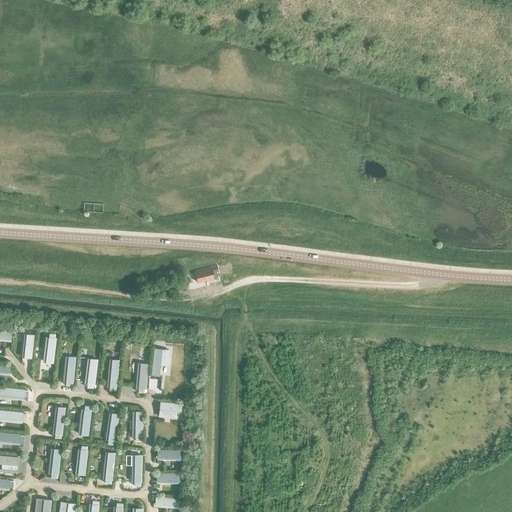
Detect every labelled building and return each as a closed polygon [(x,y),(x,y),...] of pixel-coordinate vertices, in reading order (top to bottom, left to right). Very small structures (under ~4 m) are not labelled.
[(194,273),(196,281),(211,277),(210,270),(194,273)] [(0,339),(12,341),(13,332),(0,330),(0,339)] [(24,333),(22,357),(32,358),(34,334),(24,333)] [(47,336),(44,362),(54,364),(57,338),(55,337),(55,333),(50,333),(49,337),(47,336)] [(151,375),(159,375),(159,371),(161,371),(161,367),(160,367),(160,364),(168,365),(169,349),(154,348),(151,375)] [(66,355),(64,381),(66,381),(65,385),(71,386),(72,382),(73,382),(76,356),(66,355)] [(87,357),(85,383),(87,383),(86,387),(92,388),(93,384),(94,384),(96,358),(87,357)] [(110,359),(107,386),(110,387),(109,390),(115,391),(115,387),(117,387),(119,360),(110,359)] [(138,363),(136,388),(138,388),(138,392),(144,393),(144,389),(145,389),(148,364),(138,363)] [(0,373),(9,374),(9,365),(0,364),(0,373)] [(0,395),(23,399),(23,396),(27,397),(28,391),(24,390),(24,389),(0,386),(0,395)] [(160,401),(159,416),(173,418),(173,411),(180,411),(181,403),(160,401)] [(55,406),(52,433),(54,434),(54,438),(60,438),(61,434),(62,434),(65,407),(55,406)] [(82,409),(79,434),(88,435),(91,410),(90,410),(91,406),(85,406),(85,410),(82,409)] [(0,418),(21,422),(21,419),(25,420),(26,414),(22,414),(22,412),(0,409),(0,418)] [(133,411),(132,436),(135,436),(135,440),(141,441),(141,437),(142,437),(143,412),(133,411)] [(109,412),(106,439),(108,440),(107,444),(113,445),(114,441),(115,441),(119,414),(109,412)] [(0,441),(18,443),(19,441),(23,442),(23,436),(19,435),(19,434),(0,431),(0,441)] [(78,448),(76,474),(86,475),(88,449),(87,449),(88,445),(82,444),(81,448),(78,448)] [(50,449),(48,473),(51,474),(50,478),(56,478),(57,475),(58,475),(60,450),(50,449)] [(157,459),(181,460),(182,451),(157,450),(157,459)] [(106,452),(103,479),(105,479),(104,483),(110,484),(111,480),(112,480),(114,453),(106,452)] [(18,457),(0,454),(0,462),(2,463),(1,471),(16,472),(18,457)] [(132,455),(132,482),(134,482),(134,486),(140,486),(141,482),(142,482),(142,455),(132,455)] [(157,472),(157,482),(181,483),(181,473),(157,472)] [(0,478),(0,488),(7,489),(8,487),(12,487),(12,481),(8,481),(9,479),(0,478)] [(156,496),(155,506),(179,508),(179,498),(156,496)] [(49,511),(51,500),(35,498),(33,511),(49,511)] [(60,501),(58,511),(74,511),(76,503),(60,501)] [(89,504),(88,511),(98,511),(99,505),(98,505),(98,501),(92,501),(92,505),(89,504)] [(113,507),(113,511),(122,511),(123,507),(122,507),(123,504),(117,503),(116,507),(113,507)]
